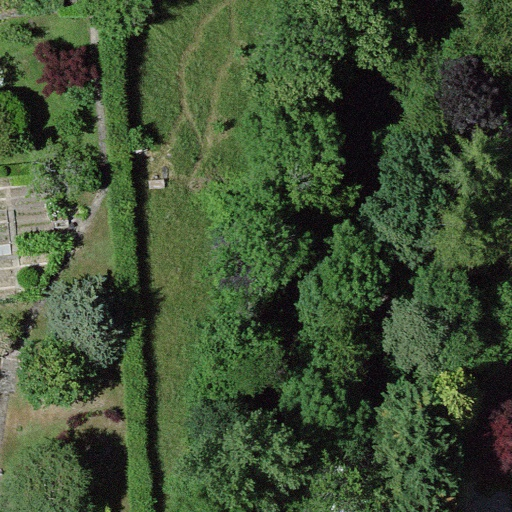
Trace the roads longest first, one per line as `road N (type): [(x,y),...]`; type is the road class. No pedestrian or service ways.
road 1 (residential): [(255,511),(308,290),(365,108),(422,0)]
road 2 (track): [(381,77),(364,511)]
